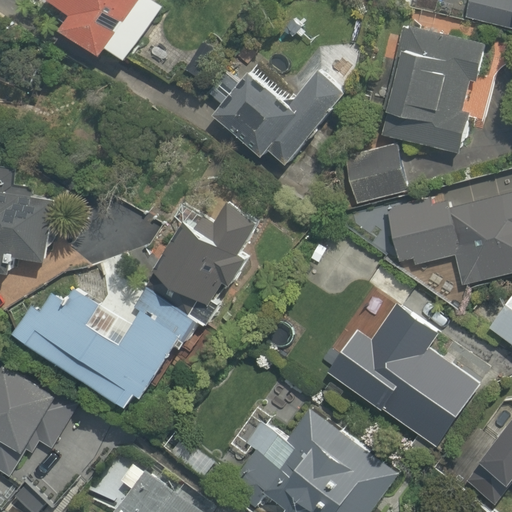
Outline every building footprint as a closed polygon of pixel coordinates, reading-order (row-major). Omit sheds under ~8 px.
[(62,0),(76,8),(66,24),(110,52),(115,45),(133,56),(167,4),(160,0),(62,0)] [(416,0),(392,0),(391,13),(415,15),(416,0)] [(511,0),(474,0),(511,10),(511,0)] [(472,78),(478,79),(486,40),(406,23),(383,135),(463,152),(472,108),(466,107),(472,78)] [(296,94),(253,59),(213,108),(288,170),(356,87),(324,61),(296,94)] [(0,161),(0,268),(9,269),(11,255),(54,260),(62,197),(1,189),(5,162),(0,161)] [(456,259),(461,284),(511,273),(511,187),(391,214),(401,262),(439,254),(441,262),(456,259)] [(214,227),(187,212),(154,268),(214,304),(262,223),(229,203),(214,227)] [(376,337),(359,325),(330,366),(441,444),(486,381),(435,345),(459,311),(416,280),(386,259),(369,284),(398,305),(376,337)] [(202,320),(210,324),(216,315),(200,306),(150,276),(134,302),(83,271),(66,300),(44,286),(17,332),(133,402),(142,388),(148,392),(182,336),(190,341),(202,320)] [(511,296),(493,325),(511,338),(511,296)] [(43,443),(55,450),(83,404),(0,353),(0,471),(18,483),(43,443)] [(284,465),(258,447),(242,470),(232,484),(261,504),(271,490),(288,501),(282,510),(285,511),(372,511),(403,467),(312,404),(292,434),(301,440),(284,465)] [(511,488),(511,417),(468,480),(501,504),(511,488)] [(199,511),(150,476),(123,511),(199,511)]
